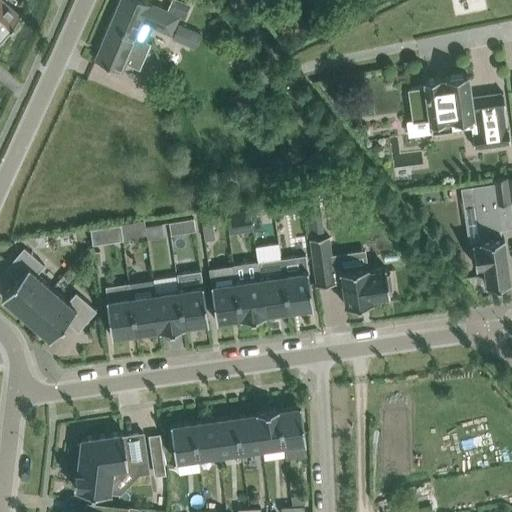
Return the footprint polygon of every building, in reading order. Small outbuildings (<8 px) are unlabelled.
[(6,0),(1,0),(0,2),(0,39),(22,14),(6,0)] [(143,0),(120,0),(110,24),(137,35),(136,36),(146,40),(152,26),(172,35),(181,14),(153,2),(152,3),(143,0)] [(179,23),(173,38),(195,48),(202,33),(179,23)] [(136,36),(110,24),(95,59),(122,71),(126,62),(140,68),(151,42),(146,40),(136,36)] [(426,84),(408,86),(412,119),(430,117),(432,132),(453,129),(452,119),(473,116),(474,132),(473,132),(474,146),(510,141),(508,127),(506,128),(502,106),(505,106),(504,92),(471,96),(468,73),(445,76),(446,78),(439,79),(439,77),(425,79),(426,84)] [(272,165),(239,170),(242,191),(275,186),(272,165)] [(473,248),(471,249),(472,260),(475,259),(476,266),(484,265),(487,284),(493,283),(494,286),(505,284),(504,282),(511,281),(508,262),(504,236),(503,236),(502,229),(511,227),(511,206),(511,201),(507,176),(492,178),(493,183),(473,186),(480,239),(480,241),(473,242),(473,248)] [(318,191),(304,193),(310,237),(324,235),(318,191)] [(296,196),(273,199),(274,211),(275,214),(299,210),(296,196)] [(273,199),(261,201),(262,209),(266,212),(274,211),(273,199)] [(249,206),(226,209),(229,232),(252,229),(250,215),(249,206)] [(212,215),(202,216),(205,239),(215,237),(212,215)] [(194,217),(169,221),(171,234),(196,230),(194,217)] [(144,219),(121,222),(121,225),(124,240),(139,236),(139,234),(146,233),(145,225),(144,219)] [(162,223),(145,225),(146,233),(147,239),(164,236),(162,223)] [(121,225),(92,229),(94,245),(124,240),(121,225)] [(310,237),(317,285),(336,282),(329,234),(324,235),(310,237)] [(2,296),(26,317),(52,287),(35,272),(43,262),(24,246),(6,267),(18,277),(2,296)] [(306,253),(282,257),(284,273),(289,309),(312,306),(313,307),(314,307),(306,253)] [(340,269),(345,305),(373,301),(372,296),(390,294),(389,289),(393,289),(390,274),(387,275),(386,266),(368,269),(368,265),(340,269)] [(201,269),(177,272),(185,324),(208,321),(208,322),(209,322),(201,269)] [(284,273),(261,276),(266,312),(289,309),(284,273)] [(241,316),(241,317),(266,314),(266,312),(261,276),(235,280),(241,316)] [(241,316),(235,280),(213,283),(213,282),(211,282),(217,321),(218,321),(218,319),(241,316)] [(26,317),(50,338),(66,320),(79,330),(97,309),(77,292),(69,301),(52,287),(26,317)] [(160,328),(160,329),(185,326),(180,288),(154,292),(160,328)] [(131,295),(137,331),(160,328),(154,292),(131,295)] [(137,331),(131,295),(108,299),(108,297),(107,298),(112,336),(113,336),(113,335),(137,331)] [(305,442),(307,442),(301,403),(300,403),(300,404),(279,407),(285,443),(305,440),(305,442)] [(285,443),(279,407),(279,406),(256,410),(256,411),(262,447),(285,443)] [(256,411),(235,414),(241,450),(262,447),(256,411)] [(214,417),(220,453),(241,450),(235,414),(214,417)] [(214,417),(193,420),(199,456),(220,453),(214,417)] [(199,456),(193,420),(172,423),(172,422),(171,422),(176,461),(178,460),(177,459),(199,456)] [(76,469),(74,482),(76,482),(76,488),(111,491),(112,480),(126,465),(139,464),(140,472),(149,471),(144,432),(124,434),(124,430),(82,436),(81,443),(79,443),(77,462),(79,463),(78,469),(76,469)] [(160,432),(148,434),(153,470),(166,468),(160,432)] [(74,511),(69,511),(68,511),(122,511),(123,505),(94,502),(92,511),(74,511)]
